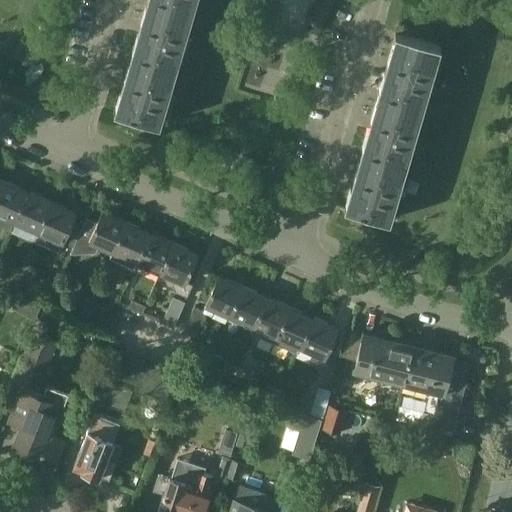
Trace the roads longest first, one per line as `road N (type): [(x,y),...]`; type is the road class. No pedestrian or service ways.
road 1 (residential): [(297,258),(372,0)]
road 2 (residential): [(297,258),(64,155)]
road 3 (residential): [(511,328),(416,309),(297,258)]
road 4 (residential): [(64,155),(114,0)]
